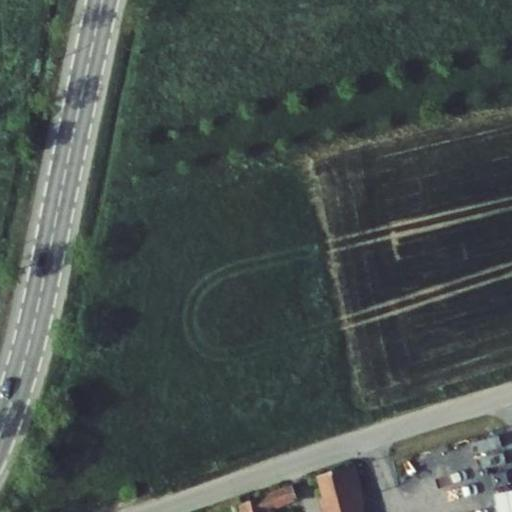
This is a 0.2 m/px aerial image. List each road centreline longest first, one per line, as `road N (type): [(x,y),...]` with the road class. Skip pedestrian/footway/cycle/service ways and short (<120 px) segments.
road 1 (primary): [(103,0),(26,360),(0,437)]
road 2 (unclassified): [(159,511),(511,393)]
